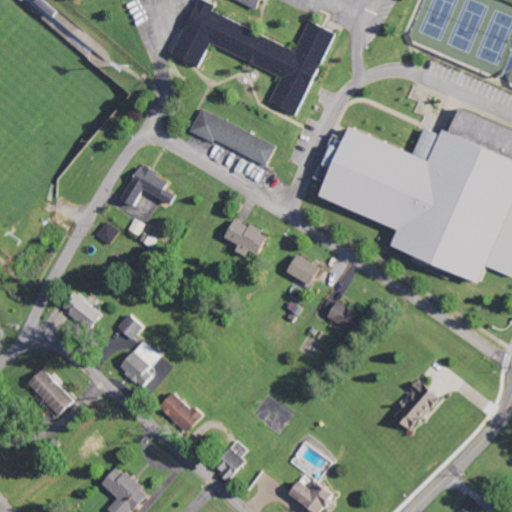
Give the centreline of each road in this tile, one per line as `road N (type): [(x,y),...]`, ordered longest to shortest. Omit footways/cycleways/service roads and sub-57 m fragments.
road 1 (residential): [(511,362),(146,128)]
road 2 (residential): [(246,511),(59,349),(27,347),(0,364)]
road 3 (residential): [(166,92),(48,283),(27,347)]
